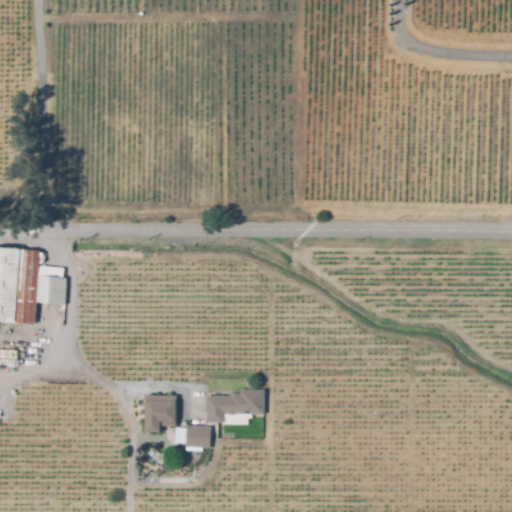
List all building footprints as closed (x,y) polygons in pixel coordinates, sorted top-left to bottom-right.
[(0,247),(18,249),(42,250),(40,266),(65,269),(63,278),(68,278),(67,307),(37,303),(36,325),(0,322),(0,247)] [(0,349),(12,350),(18,351),(18,360),(16,360),(13,360),(0,359),(0,349)] [(248,426),(224,425),(224,423),(207,423),(207,413),(206,413),(206,396),(231,397),(231,394),(241,394),(241,390),(266,390),(265,415),(253,414),(253,419),(249,419),(248,426)] [(145,401),(145,396),(146,396),(146,395),(178,396),(177,427),(176,427),(161,427),(161,433),(145,432),(145,401)] [(202,448),(186,447),(187,426),(203,426),(202,448)]
